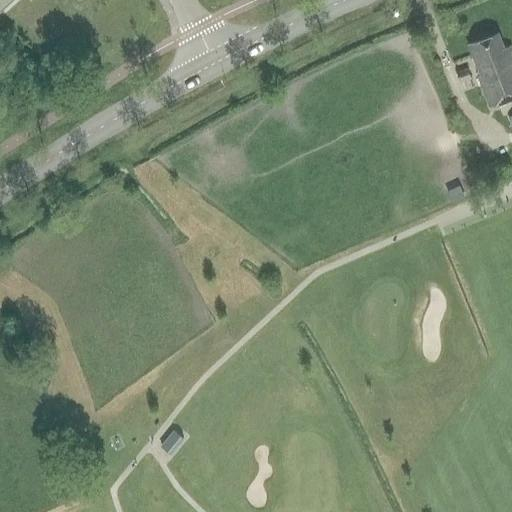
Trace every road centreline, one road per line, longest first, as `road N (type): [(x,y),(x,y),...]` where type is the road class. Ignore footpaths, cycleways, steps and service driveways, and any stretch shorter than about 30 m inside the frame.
road 1 (tertiary): [(0,191),(217,61)]
road 2 (tertiary): [(217,61),(347,0)]
